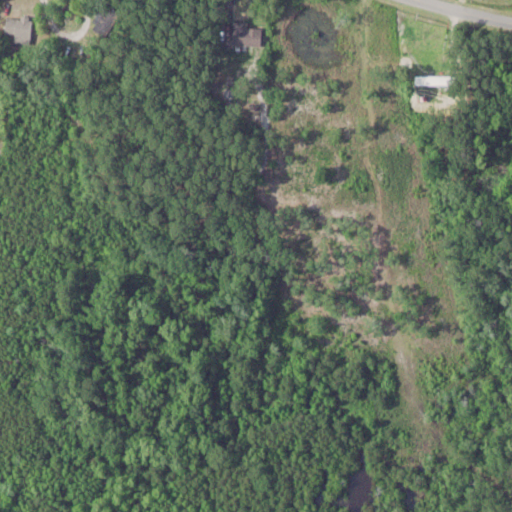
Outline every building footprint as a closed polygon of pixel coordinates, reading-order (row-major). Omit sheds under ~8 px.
[(93,29),(109,39),(125,13),(108,3),(93,29)] [(30,44),(32,16),(7,14),(4,42),(30,44)] [(262,23),(232,22),(231,42),(261,43),(262,23)] [(417,74),(417,83),(454,83),(454,74),(417,74)] [(426,113),(446,113),(446,106),(426,105),(426,113)]
